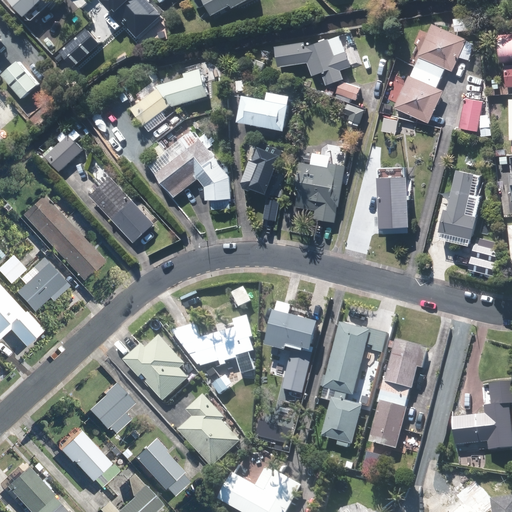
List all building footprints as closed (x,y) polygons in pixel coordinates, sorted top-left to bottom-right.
[(48,0),(14,0),(29,17),(48,0)] [(190,0),(196,10),(203,6),(199,0),(190,0)] [(203,0),(211,13),(230,3),(232,6),(243,0),(203,0)] [(477,17),(455,19),(457,34),(479,32),(477,17)] [(417,69),(442,81),(447,70),(455,74),(462,59),(468,62),(476,47),(469,44),(470,42),(437,26),(422,57),(414,53),(408,64),(417,69)] [(511,36),(502,37),(505,65),(511,64),(511,36)] [(346,82),(343,73),(354,69),(349,54),(338,58),(333,43),(310,50),(310,49),(308,50),(307,45),(278,50),(281,70),(311,65),(316,79),(325,75),(329,88),(346,82)] [(44,51),(35,58),(46,72),(54,65),(44,51)] [(20,64),(5,77),(26,100),(23,102),(28,108),(27,109),(32,114),(40,107),(35,102),(34,103),(29,98),(41,87),(20,64)] [(412,78),(396,109),(430,125),(446,94),(438,89),(442,81),(417,69),(413,78),(412,78)] [(161,90),(134,112),(156,140),(170,128),(162,117),(175,107),(176,109),(211,99),(203,71),(187,76),(188,80),(160,88),(161,90)] [(157,72),(139,82),(144,92),(163,82),(157,72)] [(234,79),(235,88),(242,88),(241,78),(234,79)] [(339,95),(359,102),(363,90),(343,84),(339,95)] [(330,89),(328,96),(334,98),(336,91),(330,89)] [(236,122),(283,131),(289,96),(266,92),(265,100),(240,96),(236,122)] [(467,100),(461,129),(477,132),(483,103),(467,100)] [(349,105),(347,112),(355,115),(352,122),(363,126),(368,112),(349,105)] [(39,111),(32,118),(37,123),(44,117),(39,111)] [(182,114),(187,121),(191,118),(186,111),(182,114)] [(386,120),(384,133),(398,135),(400,122),(386,120)] [(193,147),(161,172),(180,196),(203,178),(209,185),(210,200),(215,199),(216,209),(234,207),(234,198),(237,198),(235,176),(204,137),(202,138),(196,131),(186,138),(193,147)] [(55,148),(46,157),(62,174),(86,152),(77,142),(80,139),(75,134),(71,138),(66,133),(60,139),(65,143),(57,151),(55,148)] [(162,156),(168,151),(162,143),(156,148),(162,156)] [(466,145),(456,143),(451,165),(461,167),(466,145)] [(249,160),(241,182),(244,189),(250,191),(251,188),(267,195),(281,157),(252,146),(250,153),(256,155),(253,162),(249,160)] [(509,157),(496,159),(497,167),(510,165),(509,157)] [(302,189),(298,209),(318,212),(316,221),(337,225),(340,210),(341,211),(349,169),(332,165),(331,170),(302,165),(298,189),(302,189)] [(439,230),(439,233),(468,240),(468,237),(471,238),(476,216),(475,215),(478,199),(472,198),(478,173),(456,168),(447,207),(443,207),(437,229),(439,230)] [(114,179),(93,198),(136,245),(157,226),(114,179)] [(414,230),(412,181),(383,182),(385,232),(388,232),(388,236),(411,235),(411,230),(414,230)] [(44,198),(24,218),(85,284),(106,265),(44,198)] [(0,268),(0,270),(13,284),(28,270),(14,256),(0,268)] [(43,261),(34,270),(38,275),(16,296),(35,316),(67,285),(43,261)] [(250,289),(235,296),(240,309),(256,302),(250,289)] [(10,297),(0,306),(0,333),(23,312),(10,297)] [(265,328),(260,345),(290,352),(291,348),(295,349),(285,390),(305,394),(322,324),(294,317),(296,307),(285,304),(283,313),(279,312),(274,330),(265,328)] [(198,325),(177,331),(200,365),(203,364),(204,367),(223,361),(224,367),(229,365),(228,362),(239,359),(238,357),(257,352),(253,338),(256,338),(251,317),(236,321),(239,329),(202,339),(198,325)] [(340,441),(339,445),(351,448),(351,444),(355,445),(365,406),(347,402),(349,395),(356,397),(369,345),(376,346),(374,351),(384,354),(389,333),(370,328),(369,330),(342,323),(337,344),(333,343),(331,351),(335,352),(325,389),(328,390),(325,399),(333,401),(324,437),(340,441)] [(144,344),(126,360),(141,378),(146,374),(151,380),(149,382),(165,401),(191,379),(183,369),(188,365),(163,336),(148,348),(144,344)] [(386,381),(384,391),(410,398),(413,388),(415,389),(421,368),(425,369),(430,350),(398,341),(388,381),(386,381)] [(228,376),(215,385),(222,395),(235,386),(228,376)] [(485,415),(452,418),(455,445),(487,442),(488,450),(511,447),(511,430),(509,404),(511,403),(511,382),(489,385),(491,406),(484,407),(485,415)] [(106,396),(90,410),(107,429),(110,427),(116,435),(132,420),(125,413),(135,404),(117,383),(104,394),(106,396)] [(259,386),(256,403),(267,406),(271,389),(259,386)] [(382,403),(372,442),(399,450),(410,408),(408,408),(410,398),(384,391),(381,402),(382,403)] [(189,411),(195,418),(181,431),(215,467),(238,446),(243,453),(251,446),(244,439),(243,441),(225,421),(228,418),(206,395),(189,411)] [(82,431),(61,451),(73,462),(74,461),(93,482),(95,480),(103,488),(120,472),(82,431)] [(135,431),(130,435),(134,439),(139,435),(135,431)] [(185,473),(166,453),(168,451),(156,439),(136,457),(166,490),(167,489),(175,497),(191,483),(183,475),(185,473)] [(127,450),(122,454),(127,459),(132,455),(127,450)] [(375,465),(364,462),(362,470),(373,473),(375,465)] [(220,465),(214,470),(219,476),(225,470),(220,465)] [(52,511),(61,504),(54,497),(55,495),(50,490),(51,489),(43,480),(42,481),(28,467),(7,487),(31,511),(52,511)] [(44,471),(40,475),(45,479),(49,475),(44,471)] [(221,500),(243,511),(290,511),(305,486),(279,472),(267,491),(236,473),(221,500)] [(119,511),(109,502),(101,510),(102,511),(157,511),(164,506),(134,474),(128,480),(133,496),(135,499),(119,511)] [(477,477),(447,502),(453,510),(450,511),(490,511),(500,505),(477,477)]
